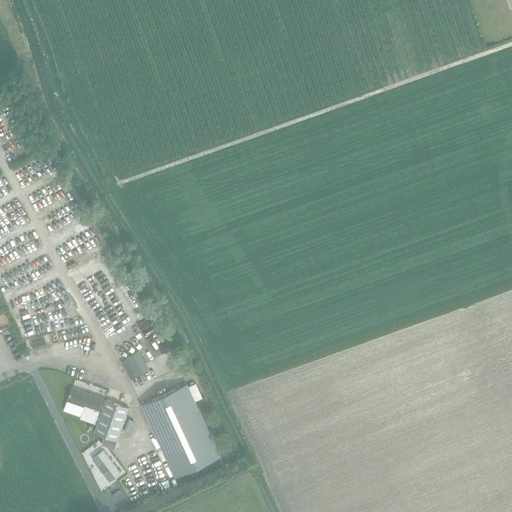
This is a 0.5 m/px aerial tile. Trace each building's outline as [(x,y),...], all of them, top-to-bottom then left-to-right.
[(33,350),(46,346),(45,339),(32,343),(33,350)] [(175,476),(220,455),(187,383),(141,404),(175,476)] [(95,423),(99,411),(104,399),(71,387),(67,400),(84,406),(80,418),(95,423)] [(117,441),(128,407),(106,399),(94,433),(117,441)] [(119,474),(102,452),(91,461),(108,483),(119,474)]
